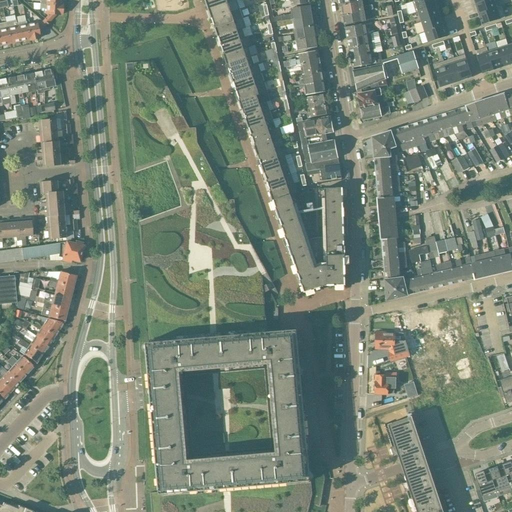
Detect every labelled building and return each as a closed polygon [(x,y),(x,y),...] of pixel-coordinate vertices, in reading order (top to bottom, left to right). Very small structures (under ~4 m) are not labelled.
[(237,1),(236,0),(208,0),(206,1),(209,10),(237,1)] [(281,3),(282,8),(292,6),(292,7),(310,4),(308,0),(290,0),(291,1),(281,3)] [(434,0),(417,0),(412,2),(415,9),(417,8),(418,11),(436,5),(434,0)] [(499,0),(489,0),(476,4),(479,15),(497,9),(502,8),(499,0)] [(212,19),(240,10),(237,1),(209,10),(212,19)] [(362,1),(341,4),(343,14),(364,11),(373,10),(373,9),(372,6),(363,7),(362,1)] [(62,15),(62,4),(62,5),(40,3),(40,9),(46,9),(46,14),(50,14),(44,19),(48,23),(56,15),(62,15)] [(436,5),(418,11),(421,21),(439,16),(436,5)] [(292,15),(277,18),(278,22),(281,22),(311,16),(310,6),(291,9),(292,15)] [(497,9),(479,15),(483,25),(500,19),(497,9)] [(212,19),(215,28),(243,19),(240,10),(212,19)] [(364,11),(343,14),(345,24),(366,20),(368,20),(367,15),(365,15),(364,11)] [(281,22),(278,22),(279,27),(294,25),(295,30),(313,27),(314,27),(311,16),(281,22)] [(439,16),(421,21),(425,32),(443,26),(439,16)] [(218,37),(242,29),(246,28),(243,19),(215,28),(218,37)] [(16,23),(16,20),(6,22),(10,44),(20,42),(16,23)] [(26,25),(27,25),(26,21),(16,23),(20,42),(29,40),(26,25)] [(42,21),(37,27),(36,23),(27,25),(26,25),(29,40),(40,38),(38,33),(46,25),(42,21)] [(6,22),(0,23),(0,44),(0,46),(1,46),(10,44),(6,22)] [(367,24),(346,27),(348,37),(368,34),(371,33),(374,33),(373,29),(370,29),(368,29),(367,24)] [(443,26),(425,32),(428,43),(446,37),(443,26)] [(313,27),(295,30),(296,38),(297,40),(315,37),(314,27),(313,27)] [(245,38),(245,37),(242,29),(218,37),(220,43),(221,43),(222,46),(245,38)] [(368,34),(348,37),(350,47),(370,43),(370,44),(380,42),(379,37),(374,38),(372,39),(371,34),(371,33),(368,34)] [(225,55),(248,47),(252,46),(249,36),(245,37),(245,38),(222,46),(225,55)] [(400,46),(398,36),(392,38),(394,48),(400,46)] [(121,65),(121,69),(111,70),(120,173),(122,173),(122,172),(135,171),(135,173),(166,162),(180,198),(181,206),(139,221),(140,228),(126,229),(128,264),(129,280),(136,280),(137,283),(130,284),(132,316),(134,360),(148,359),(150,382),(151,398),(153,410),(137,411),(139,461),(152,459),(153,478),(145,479),(145,480),(153,480),(154,491),(152,491),(152,493),(150,493),(150,494),(145,494),(146,511),(325,511),(327,506),(320,504),(324,480),(331,479),(329,466),(314,467),(312,451),(320,450),(320,448),(308,449),(307,444),(305,444),(298,361),(300,361),(299,358),(297,358),(298,359),(291,360),(290,358),(290,356),(291,354),(291,352),(292,350),(293,347),(294,345),(295,343),(296,341),(296,339),(295,337),(294,335),(292,334),(290,334),(288,334),(286,335),(285,336),(284,337),(282,337),(282,331),(276,331),(276,320),(278,320),(278,308),(277,308),(276,304),(273,297),(277,295),(278,296),(279,295),(275,287),(274,287),(272,283),(285,275),(274,241),(256,243),(255,239),(272,238),(255,185),(242,186),(236,169),(217,171),(217,167),(227,167),(194,98),(179,99),(179,96),(193,94),(166,37),(110,53),(111,66),(121,65)] [(315,37),(297,40),(297,42),(299,51),(317,47),(315,37)] [(370,43),(350,47),(352,57),(374,53),(380,51),(379,47),(371,48),(370,44),(370,43)] [(511,58),(508,46),(498,49),(504,67),(511,64),(511,58)] [(248,47),(225,55),(228,64),(251,56),(248,47)] [(486,48),(475,51),(483,74),(494,70),(488,52),(486,48)] [(498,49),(488,52),(494,70),(504,67),(498,49)] [(405,53),(396,56),(397,58),(402,73),(419,68),(413,51),(413,50),(405,53)] [(295,60),(290,60),(290,61),(291,67),(296,66),(301,65),(320,62),(318,51),(299,54),(300,60),(295,61),(295,60)] [(374,53),(352,57),(353,67),(374,63),(382,61),(380,51),(374,53)] [(465,55),(454,58),(461,81),(472,77),(465,55)] [(254,65),(251,56),(228,64),(231,73),(254,65)] [(454,58),(444,62),(451,84),(461,81),(454,58)] [(320,62),(301,65),(303,75),(321,71),(320,62)] [(444,62),(433,65),(440,88),(451,84),(444,62)] [(261,73),(258,63),(254,65),(231,73),(234,82),(234,83),(261,73)] [(388,85),(387,79),(383,64),(354,69),(357,90),(379,83),(379,87),(388,85)] [(51,69),(42,71),(46,88),(55,86),(51,69)] [(44,90),(46,90),(46,88),(42,71),(33,73),(37,91),(38,94),(45,92),(44,90)] [(304,80),(299,81),(300,86),(305,85),(323,82),(321,71),(303,75),(304,80)] [(35,90),(35,92),(37,91),(33,73),(24,75),(28,93),(28,96),(32,95),(32,91),(35,90)] [(237,92),(264,82),(261,73),(234,83),(236,89),(237,92)] [(19,100),(23,99),(21,93),(25,92),(25,94),(28,93),(24,75),(15,77),(19,95),(19,100)] [(10,105),(15,104),(14,95),(16,94),(16,96),(19,95),(15,77),(6,79),(10,99),(10,100),(10,105)] [(0,96),(0,99),(1,102),(10,100),(10,99),(6,79),(0,79),(0,96)] [(415,80),(405,81),(406,89),(416,88),(415,80)] [(237,92),(240,101),(267,92),(264,82),(237,92)] [(305,85),(300,86),(300,88),(305,87),(307,95),(325,92),(323,82),(305,85)] [(406,99),(408,105),(414,103),(428,97),(423,85),(409,91),(412,97),(406,99)] [(359,104),(361,106),(379,103),(378,103),(376,96),(382,95),(382,94),(386,93),(385,89),(381,90),(381,88),(372,90),(372,91),(358,94),(359,99),(358,100),(359,104)] [(243,110),(267,102),(271,101),(267,92),(240,101),(243,110)] [(504,93),(495,96),(500,112),(502,118),(511,115),(509,109),(505,94),(504,93)] [(326,95),(308,98),(310,108),(328,105),(326,95)] [(495,96),(485,99),(492,121),(502,118),(500,112),(495,96)] [(485,99),(476,103),(481,118),(483,124),(487,123),(492,121),(485,99)] [(246,119),(270,111),(267,102),(243,110),(246,119)] [(55,110),(53,103),(44,104),(44,112),(55,110)] [(390,108),(380,109),(379,103),(361,106),(363,120),(382,116),(391,112),(390,108)] [(476,103),(466,106),(473,127),(483,124),(481,118),(476,103)] [(312,118),(330,114),(328,105),(310,108),(312,118)] [(466,106),(457,109),(462,124),(466,123),(468,129),(473,127),(466,106)] [(42,107),(41,107),(36,108),(37,115),(37,116),(44,115),(42,107)] [(29,110),(30,117),(37,115),(36,108),(35,108),(36,109),(29,110)] [(20,109),(12,111),(13,118),(22,116),(20,109)] [(457,109),(447,112),(455,133),(455,134),(464,131),(461,125),(462,124),(457,109)] [(249,128),(273,120),(270,111),(246,119),(249,128)] [(447,112),(438,115),(443,131),(447,129),(449,136),(455,134),(455,133),(447,112)] [(438,115),(428,119),(436,141),(445,137),(443,131),(438,115)] [(330,117),(297,123),(301,140),(303,147),(308,145),(308,146),(323,143),(321,135),(334,133),(332,125),(330,117)] [(42,160),(42,167),(62,165),(61,141),(57,142),(55,119),(38,120),(41,150),(36,150),(37,160),(42,160)] [(428,119),(419,122),(424,137),(428,136),(430,142),(436,141),(428,119)] [(276,129),(273,120),(249,128),(251,135),(251,134),(252,137),(276,129)] [(419,122),(409,125),(417,147),(426,144),(424,137),(419,122)] [(409,125),(400,128),(407,150),(417,147),(409,125)] [(252,137),(255,146),(283,137),(280,127),(276,129),(252,137)] [(391,131),(390,131),(395,146),(400,145),(402,152),(407,150),(400,128),(391,131)] [(391,131),(381,134),(384,144),(387,145),(386,147),(389,148),(390,148),(395,146),(390,131),(391,131)] [(381,134),(372,137),(373,150),(389,148),(386,147),(387,145),(384,144),(381,134)] [(258,155),(282,147),(282,148),(286,146),(283,137),(255,146),(258,155)] [(308,146),(303,147),(307,165),(311,164),(311,165),(338,160),(334,141),(323,143),(308,146)] [(510,156),(503,143),(497,146),(504,159),(510,156)] [(490,150),(497,163),(504,159),(497,146),(490,150)] [(285,157),(282,148),(282,147),(258,155),(262,165),(285,157)] [(389,148),(373,150),(374,157),(375,159),(397,157),(397,155),(395,156),(395,152),(390,152),(389,148)] [(467,154),(475,167),(483,163),(475,149),(467,154)] [(428,158),(433,169),(437,167),(432,157),(430,150),(425,152),(428,158)] [(463,155),(457,158),(464,172),(470,169),(463,155)] [(265,173),(264,173),(264,174),(288,166),(285,157),(262,165),(265,173)] [(397,157),(375,159),(375,168),(391,167),(391,162),(397,161),(397,157)] [(458,175),(464,172),(457,158),(452,161),(458,175)] [(311,164),(307,165),(308,172),(319,170),(321,181),(327,180),(341,178),(339,164),(338,160),(311,165),(311,164)] [(268,183),(291,175),(288,166),(264,174),(267,180),(268,183)] [(391,167),(375,168),(376,178),(399,176),(398,166),(391,167)] [(423,174),(427,182),(433,180),(429,171),(423,174)] [(271,192),(294,184),(291,175),(268,183),(271,192)] [(399,176),(376,178),(377,188),(393,186),(399,186),(400,186),(399,176)] [(67,215),(66,197),(65,191),(58,192),(57,180),(40,182),(41,194),(45,194),(46,200),(41,200),(42,210),(46,210),(49,240),(66,238),(64,215),(67,215)] [(309,240),(306,241),(305,241),(291,195),(298,193),(294,184),(271,192),(280,219),(282,226),(298,274),(300,280),(301,280),(305,293),(315,289),(322,287),(321,284),(328,283),(328,286),(335,286),(335,285),(345,285),(345,265),(345,258),(344,224),(344,217),(343,217),(343,188),(325,188),(326,237),(324,237),(322,237),(319,237),(317,238),(313,238),(311,239),(309,240)] [(393,186),(377,188),(378,198),(394,197),(393,192),(400,192),(400,186),(399,186),(393,186)] [(378,198),(377,198),(378,208),(395,207),(401,207),(401,201),(394,202),(394,197),(378,198)] [(395,207),(378,208),(379,215),(379,219),(380,222),(388,221),(389,221),(389,224),(394,223),(394,224),(396,224),(396,221),(396,218),(396,217),(395,214),(395,207)] [(487,214),(479,217),(487,238),(495,235),(487,214)] [(31,219),(19,220),(20,241),(25,240),(25,236),(32,236),(31,219)] [(0,242),(2,242),(2,238),(9,237),(7,220),(0,221),(0,242)] [(19,220),(7,220),(9,237),(16,237),(16,241),(20,241),(19,220)] [(479,220),(472,221),(474,232),(482,230),(479,220)] [(380,222),(379,222),(380,231),(381,239),(397,238),(397,229),(396,224),(394,224),(394,223),(389,224),(389,221),(388,221),(380,222)] [(482,230),(474,232),(476,241),(483,239),(482,230)] [(474,232),(468,233),(470,243),(472,243),(473,249),(478,248),(476,241),(474,232)] [(431,237),(425,239),(426,246),(428,253),(429,259),(439,257),(439,254),(436,242),(435,237),(434,237),(431,238),(431,237)] [(397,238),(381,239),(382,249),(398,248),(404,247),(404,242),(398,243),(397,238)] [(455,238),(445,240),(448,252),(458,250),(457,246),(455,239),(455,238)] [(445,240),(436,242),(439,254),(448,252),(445,240)] [(74,244),(67,242),(59,243),(58,254),(58,256),(62,257),(61,260),(70,262),(71,259),(79,261),(79,259),(80,259),(81,256),(80,255),(83,246),(81,245),(82,243),(75,241),(74,244)] [(59,243),(21,249),(23,259),(58,254),(59,243)] [(398,248),(382,249),(383,260),(399,258),(405,258),(405,252),(399,253),(398,248)] [(15,249),(8,250),(10,261),(17,260),(15,249)] [(17,260),(23,259),(21,249),(15,249),(17,260)] [(504,249),(499,250),(504,273),(511,270),(511,262),(510,254),(505,255),(504,249)] [(8,250),(2,251),(4,262),(10,261),(8,250)] [(499,250),(489,253),(494,275),(504,273),(499,250)] [(489,253),(480,255),(485,277),(494,275),(489,253)] [(476,262),(471,264),(475,279),(475,280),(485,277),(480,255),(479,255),(474,256),(476,262)] [(466,265),(462,266),(465,281),(475,279),(471,264),(470,257),(465,259),(466,265)] [(399,258),(383,260),(384,270),(400,268),(406,268),(406,266),(406,263),(405,258),(399,258)] [(452,268),(455,284),(465,281),(462,266),(460,260),(455,261),(456,267),(452,268)] [(447,269),(442,270),(446,286),(455,284),(452,268),(450,262),(445,263),(447,269)] [(437,272),(432,273),(434,281),(436,288),(446,286),(442,270),(441,264),(436,266),(437,272)] [(431,267),(421,269),(426,291),(436,288),(434,281),(432,273),(431,267)] [(400,268),(384,270),(385,280),(401,278),(400,268)] [(418,276),(413,277),(417,293),(426,291),(421,269),(416,270),(418,276)] [(408,279),(403,280),(407,295),(417,293),(413,277),(412,271),(406,273),(408,279)] [(75,275),(60,272),(57,281),(55,280),(56,278),(50,276),(49,280),(72,287),(75,275)] [(0,304),(17,303),(16,296),(14,276),(0,276),(0,304)] [(385,280),(384,280),(385,280),(385,290),(402,289),(401,283),(401,280),(401,278),(385,280)] [(70,297),(72,287),(49,280),(48,284),(54,285),(55,284),(57,284),(54,293),(70,297)] [(402,289),(385,290),(386,301),(407,296),(407,295),(403,280),(401,280),(401,283),(402,289)] [(47,300),(44,299),(43,304),(67,310),(70,297),(54,293),(54,295),(50,294),(49,298),(47,298),(47,300)] [(16,308),(23,310),(24,303),(25,303),(26,299),(16,296),(17,303),(16,308)] [(42,308),(41,315),(64,321),(67,310),(43,304),(42,308)] [(465,308),(454,311),(454,312),(454,313),(455,313),(459,330),(469,328),(465,308)] [(455,313),(454,313),(454,312),(445,314),(449,333),(459,330),(455,313)] [(449,333),(445,314),(435,316),(439,335),(449,333)] [(439,335),(435,316),(425,319),(429,337),(439,335)] [(40,317),(39,319),(45,323),(42,327),(55,336),(63,323),(40,317)] [(415,322),(419,340),(429,337),(425,319),(415,321),(416,322),(415,322)] [(415,320),(404,322),(409,342),(419,340),(415,322),(416,322),(415,321),(415,320)] [(36,323),(34,326),(40,330),(36,336),(49,345),(55,336),(42,327),(36,323)] [(375,336),(375,341),(376,342),(376,343),(376,348),(388,349),(389,352),(387,352),(387,353),(389,361),(391,360),(391,362),(410,356),(406,341),(405,341),(394,341),(394,337),(394,333),(385,333),(385,332),(376,332),(376,336),(375,336)] [(12,333),(11,338),(18,342),(20,339),(21,339),(12,333)] [(32,342),(26,338),(23,341),(42,354),(49,345),(36,336),(32,342)] [(23,355),(36,363),(42,354),(20,339),(18,342),(17,344),(27,350),(23,355)] [(491,356),(493,369),(506,367),(503,354),(491,356)] [(17,362),(12,357),(9,359),(26,375),(34,367),(22,356),(17,362)] [(9,359),(7,362),(12,367),(7,372),(19,383),(26,375),(9,359)] [(470,377),(466,360),(427,370),(431,386),(470,377)] [(0,380),(11,391),(19,383),(7,372),(1,367),(0,369),(0,380)] [(374,394),(388,394),(394,394),(394,388),(396,388),(396,372),(384,372),(384,375),(375,374),(374,394)] [(501,387),(498,388),(501,396),(504,395),(507,403),(511,400),(511,375),(499,380),(501,387)] [(0,395),(4,399),(11,391),(0,380),(0,395)] [(496,407),(490,387),(477,391),(483,408),(489,407),(490,409),(496,407)] [(479,413),(478,410),(483,408),(477,391),(465,395),(471,412),(472,415),(479,413)] [(467,417),(466,414),(471,412),(465,395),(454,399),(459,416),(460,419),(467,417)] [(455,421),(454,418),(459,416),(454,399),(441,403),(444,411),(442,411),(444,417),(446,417),(448,423),(455,421)] [(385,424),(384,424),(392,446),(391,447),(394,456),(398,454),(399,456),(400,460),(401,462),(403,468),(405,473),(405,475),(407,480),(407,481),(403,483),(406,492),(407,492),(408,496),(413,511),(440,511),(427,473),(423,461),(419,449),(409,418),(406,408),(395,412),(397,421),(385,425),(385,424)] [(510,487),(511,487),(511,486),(511,464),(511,461),(502,464),(503,468),(504,468),(510,487)] [(504,489),(505,494),(511,492),(511,491),(511,487),(510,487),(504,468),(503,468),(499,469),(497,466),(489,469),(490,472),(497,491),(504,489)] [(490,472),(485,474),(484,471),(475,474),(478,482),(475,483),(477,490),(480,489),(483,496),(497,491),(490,472)] [(36,511),(11,502),(10,505),(0,500),(0,511),(36,511)]
